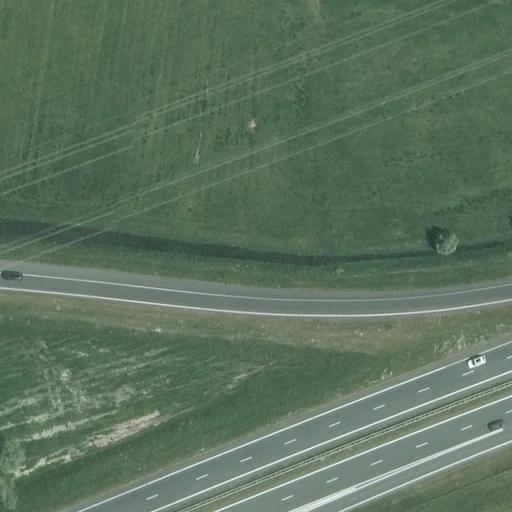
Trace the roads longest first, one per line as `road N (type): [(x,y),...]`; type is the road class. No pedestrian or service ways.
road 1 (trunk): [(511,292),(386,308),(307,307),(0,281)]
road 2 (trunk): [(511,356),(125,511)]
road 3 (trunk): [(255,511),(498,416)]
road 4 (trunk): [(323,511),(389,483),(498,416)]
